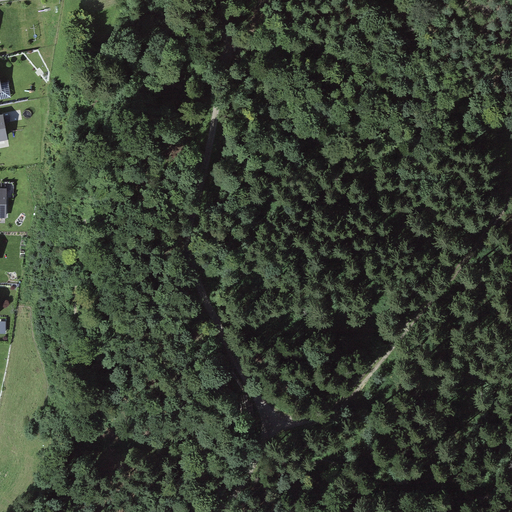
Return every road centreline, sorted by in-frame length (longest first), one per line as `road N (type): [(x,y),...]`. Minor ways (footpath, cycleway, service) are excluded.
road 1 (track): [(224,1),(224,59),(195,262),(250,375),(266,434)]
road 2 (track): [(266,434),(334,421),(364,394),(467,267),(511,195)]
